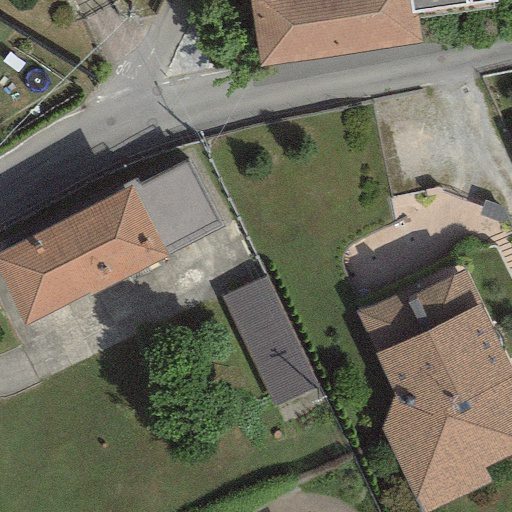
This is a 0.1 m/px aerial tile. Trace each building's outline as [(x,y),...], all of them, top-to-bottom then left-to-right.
[(279,0),(247,5),(259,77),(417,52),(413,26),(408,0),(279,0)] [(408,0),(413,26),(494,14),(492,0),(408,0)] [(0,245),(0,268),(25,317),(165,246),(131,179),(0,245)] [(224,285),(274,396),(315,377),(265,267),(224,285)] [(426,509),(511,464),(511,378),(464,287),(343,349),(426,509)]
